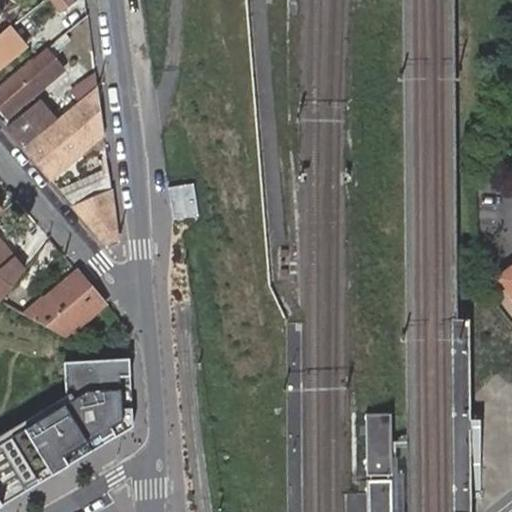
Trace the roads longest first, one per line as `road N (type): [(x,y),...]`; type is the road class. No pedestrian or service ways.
road 1 (residential): [(115,0),(145,290)]
road 2 (residential): [(145,290),(129,292),(107,275),(0,147)]
road 3 (residential): [(145,290),(158,440),(147,466)]
